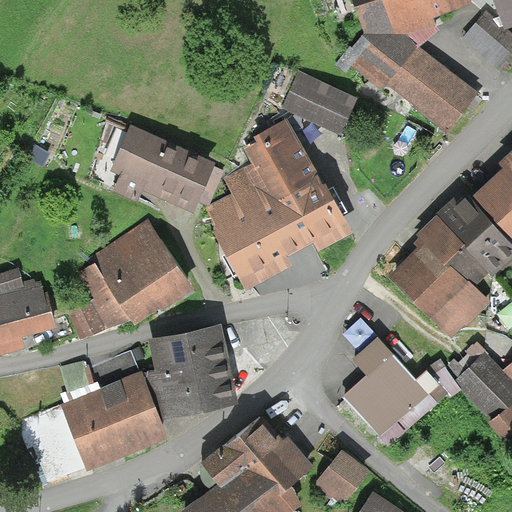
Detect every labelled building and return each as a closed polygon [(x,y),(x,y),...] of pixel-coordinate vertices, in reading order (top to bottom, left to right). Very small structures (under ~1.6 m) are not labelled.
[(471,3),(479,0),(352,0),(365,35),(402,32),(437,28),(434,20),(473,7),(471,3)] [(511,0),(492,0),(501,24),(504,32),(508,30),(511,28),(511,0)] [(502,74),(511,60),(511,33),(508,30),(504,32),(501,24),(486,12),(463,39),(502,74)] [(388,85),(448,135),(479,96),(402,32),(365,35),(341,59),(383,90),(388,85)] [(299,72),(281,108),(341,138),(359,101),(299,72)] [(352,236),(290,120),(255,139),(256,142),(244,149),(252,165),(225,179),(233,194),(205,209),(218,232),(214,234),(246,293),(293,268),(288,259),(314,245),(319,254),(352,236)] [(201,202),(208,206),(224,171),(216,167),(217,166),(131,126),(110,171),(120,176),(113,192),(139,204),(144,193),(194,216),(201,202)] [(51,154),(33,144),(26,156),(43,166),(51,154)] [(511,154),(501,165),(505,170),(473,199),(511,241),(511,154)] [(511,241),(473,199),(465,191),(436,217),(467,249),(465,251),(488,275),(492,279),(511,261),(511,241)] [(467,249),(436,217),(416,236),(419,239),(414,244),(418,249),(389,278),(451,341),(465,327),(467,328),(493,303),(476,287),(488,275),(465,251),(467,249)] [(196,293),(148,221),(90,259),(94,264),(133,323),(136,328),(160,312),(162,316),(196,293)] [(106,330),(133,323),(94,264),(79,273),(94,299),(92,301),(106,330)] [(0,357),(26,350),(23,341),(56,331),(40,278),(24,284),(19,269),(0,274),(0,357)] [(83,341),(106,330),(92,301),(69,312),(83,341)] [(221,327),(150,341),(155,371),(142,375),(161,423),(239,409),(221,327)] [(416,381),(378,339),(352,362),(366,377),(343,398),(381,440),(440,386),(426,371),(416,381)] [(488,355),(477,342),(444,370),(454,381),(511,447),(511,446),(511,382),(502,372),(488,355)] [(511,363),(502,372),(511,382),(511,363)] [(102,389),(60,405),(86,472),(168,441),(161,423),(142,375),(141,372),(101,387),(102,389)] [(238,440),(202,467),(217,486),(183,511),(291,511),(302,504),(290,488),(313,470),(289,439),(283,443),(269,425),(242,445),(238,440)] [(344,450),(314,484),(335,502),(339,497),(346,502),(371,473),(344,450)] [(402,511),(371,493),(359,511),(402,511)]
